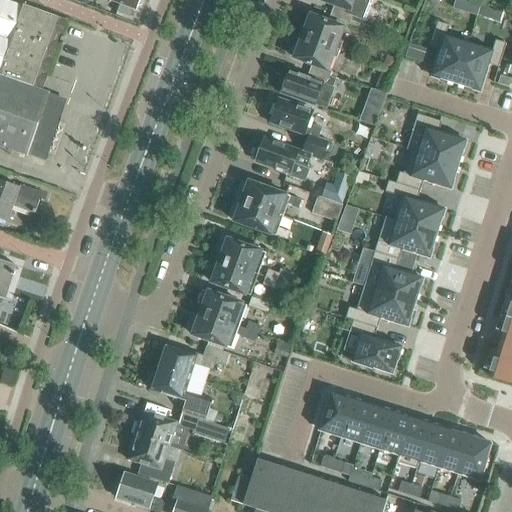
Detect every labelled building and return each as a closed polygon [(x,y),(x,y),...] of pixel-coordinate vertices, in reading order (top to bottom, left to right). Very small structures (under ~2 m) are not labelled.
[(0,0),(0,77),(36,90),(62,20),(6,0),(4,0),(0,0)] [(130,18),(133,10),(136,11),(139,0),(107,0),(120,5),(116,13),(130,18)] [(333,7),(330,15),(350,22),(352,18),(363,22),(372,0),(315,0),(316,0),(333,7)] [(504,0),(502,6),(511,9),(511,7),(511,1),(506,0),(504,0)] [(350,22),(330,15),(327,23),(309,16),(308,18),(304,17),(300,28),(304,29),(301,38),(334,50),(342,28),(347,30),(350,22)] [(440,50),(431,77),(455,85),(467,45),(444,37),(448,26),(437,23),(429,47),(440,50)] [(311,66),(309,72),(307,75),(327,82),(331,73),(326,71),(334,50),(301,38),(298,47),(293,45),(289,56),(294,58),(293,59),(311,66)] [(455,85),(479,92),(482,84),(487,65),(498,68),(505,44),(495,41),(491,52),(467,45),(455,85)] [(393,72),(394,72),(398,61),(389,58),(384,69),(393,72)] [(503,73),(511,76),(511,73),(511,67),(506,65),(503,73)] [(386,93),(394,72),(393,72),(384,69),(377,90),(386,93)] [(280,94),(313,106),(321,84),(326,86),(327,82),(307,75),(306,78),(288,72),(287,74),(282,73),(278,84),(283,85),(280,94)] [(0,77),(0,146),(26,155),(26,154),(43,160),(57,121),(40,115),(48,94),(36,90),(0,77)] [(304,145),(324,153),(327,145),(327,144),(315,140),(319,130),(306,125),(311,113),(308,112),(309,109),(298,105),(297,108),(278,101),(270,123),(307,137),(304,145)] [(363,111),(359,123),(373,128),(378,117),(363,111)] [(409,152),(457,167),(465,142),(437,133),(441,123),(438,122),(417,115),(406,151),(409,152)] [(287,174),(289,174),(287,177),(304,184),(310,167),(307,166),(310,158),(300,154),(263,141),(255,163),(275,170),(274,172),(286,177),(287,174)] [(324,153),(304,145),(300,154),(310,158),(321,161),(324,153)] [(327,145),(324,153),(334,156),(336,150),(336,149),(327,145)] [(457,167),(409,152),(407,161),(402,174),(399,173),(395,184),(419,192),(423,181),(450,190),(457,167)] [(325,185),(321,199),(341,206),(342,206),(351,179),(336,174),(332,187),(325,185)] [(35,211),(41,194),(20,186),(19,188),(0,181),(0,220),(7,223),(13,207),(35,214),(36,211),(35,211)] [(402,198),(395,221),(436,234),(443,211),(416,202),(419,192),(395,184),(388,182),(384,193),(402,198)] [(248,183),(241,203),(277,216),(281,205),(297,210),(300,202),(248,183)] [(341,206),(321,199),(317,197),(311,214),(336,223),(341,206)] [(277,216),(241,203),(233,223),(286,242),(289,233),(273,227),(277,216)] [(345,206),(342,214),(356,218),(358,210),(345,206)] [(428,258),(436,234),(395,221),(385,218),(380,232),(374,253),(398,260),(401,250),(428,258)] [(325,258),(333,235),(322,231),(313,254),(325,258)] [(226,241),(218,262),(256,276),(259,267),(255,265),(259,253),(226,241)] [(363,287),(414,303),(422,279),(395,271),(398,260),(374,253),(370,267),(363,287)] [(0,298),(5,300),(16,266),(0,261),(0,298)] [(256,276),(218,262),(210,284),(244,296),(248,283),(253,284),(256,276)] [(266,272),(264,279),(275,283),(272,290),(285,295),(292,275),(279,270),(277,275),(266,272)] [(275,283),(264,279),(261,286),(272,290),(275,283)] [(352,322),(376,329),(380,319),(407,327),(414,303),(363,287),(356,311),(348,308),(345,319),(352,322)] [(207,293),(199,314),(237,328),(240,320),(235,318),(240,305),(207,293)] [(251,298),(247,308),(266,315),(270,305),(251,298)] [(511,299),(488,377),(511,384),(511,299)] [(237,328),(199,314),(191,336),(225,348),(230,335),(234,336),(237,328)] [(249,323),(246,331),(257,335),(260,327),(249,323)] [(376,330),(352,323),(349,334),(360,337),(352,364),(392,376),(400,349),(373,341),(376,330)] [(246,331),(243,339),(254,343),(257,335),(246,331)] [(290,347),(278,343),(274,355),(286,359),(290,347)] [(158,356),(155,368),(158,369),(189,379),(193,365),(209,370),(211,370),(214,362),(225,365),(229,355),(223,353),(206,347),(202,358),(165,346),(162,357),(158,356)] [(154,380),(151,392),(185,403),(182,415),(205,422),(209,410),(212,401),(202,399),(200,398),(204,384),(189,379),(158,369),(155,368),(151,379),(154,380)] [(1,375),(0,381),(9,385),(12,382),(14,375),(14,372),(5,369),(1,375)] [(350,401),(330,394),(319,431),(339,437),(350,401)] [(370,407),(350,401),(339,437),(359,443),(370,407)] [(390,413),(370,407),(359,443),(379,450),(390,413)] [(398,456),(409,419),(390,413),(379,450),(398,456)] [(137,422),(133,436),(166,448),(174,425),(144,415),(141,423),(137,422)] [(182,415),(178,426),(187,429),(192,431),(190,436),(222,446),(228,429),(205,422),(182,415)] [(431,426),(409,419),(398,456),(396,463),(417,470),(419,462),(431,426)] [(419,462),(437,468),(449,432),(431,426),(419,462)] [(468,438),(449,432),(437,468),(457,474),(468,438)] [(133,436),(128,450),(132,451),(129,460),(141,464),(137,475),(168,485),(174,464),(162,460),(166,448),(133,436)] [(479,481),(490,444),(468,438),(457,474),(479,481)] [(333,461),(323,457),(320,467),(330,471),(333,461)] [(250,481),(242,506),(254,510),(254,511),(253,511),(381,511),(385,502),(384,502),(257,461),(250,481)] [(333,461),(330,471),(340,474),(344,464),(333,461)] [(135,506),(153,511),(160,511),(163,503),(152,499),(156,485),(125,475),(117,499),(135,504),(135,506)] [(360,475),(357,485),(367,489),(371,478),(360,475)] [(239,478),(231,502),(242,506),(250,481),(239,478)] [(367,489),(378,492),(381,481),(371,478),(367,489)] [(411,485),(400,482),(397,492),(408,496),(411,485)] [(411,485),(408,496),(418,499),(422,489),(411,485)] [(177,502),(173,511),(207,511),(208,511),(212,499),(177,488),(173,501),(177,502)] [(447,508),(450,498),(439,494),(436,505),(447,508)] [(450,498),(447,508),(457,511),(460,501),(450,498)]
